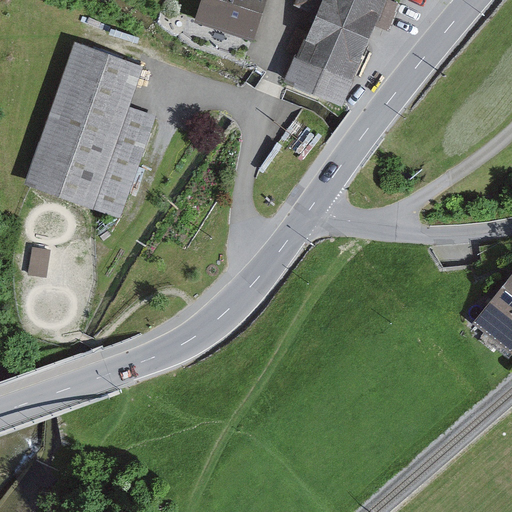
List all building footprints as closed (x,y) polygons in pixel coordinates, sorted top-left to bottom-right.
[(200,0),(195,18),(253,37),(265,0),(200,0)] [(310,19),(285,85),(349,109),(390,0),(298,0),(293,13),(310,19)] [(148,62),(72,38),(25,184),(97,207),(120,215),(154,108),(135,102),(148,62)] [(18,244),(14,272),(47,277),(51,248),(18,244)] [(511,270),(467,317),(505,353),(511,345),(511,270)]
